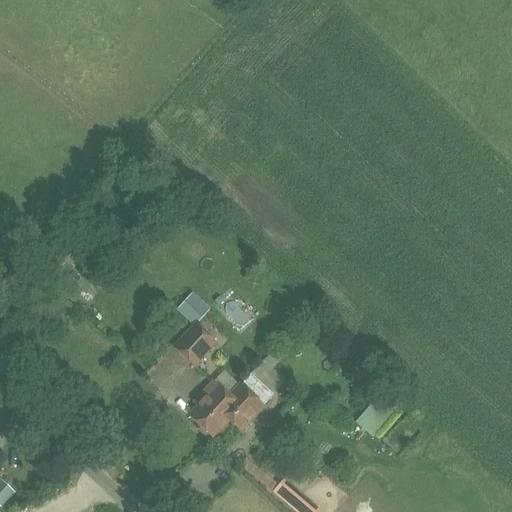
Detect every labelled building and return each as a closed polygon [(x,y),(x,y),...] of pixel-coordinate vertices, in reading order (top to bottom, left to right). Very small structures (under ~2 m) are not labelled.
[(177,310),(191,324),(207,307),(192,293),(177,310)] [(194,368),(216,344),(195,323),(172,348),(194,368)] [(240,387),(225,372),(202,396),(206,399),(190,417),(197,424),(196,430),(203,436),(209,435),(212,437),(228,420),(240,431),(273,396),(251,375),(240,387)] [(366,403),(348,423),(362,435),(379,414),(366,403)] [(310,511),(276,482),(268,493),(289,511),(310,511)] [(0,485),(0,502),(9,494),(0,485)]
